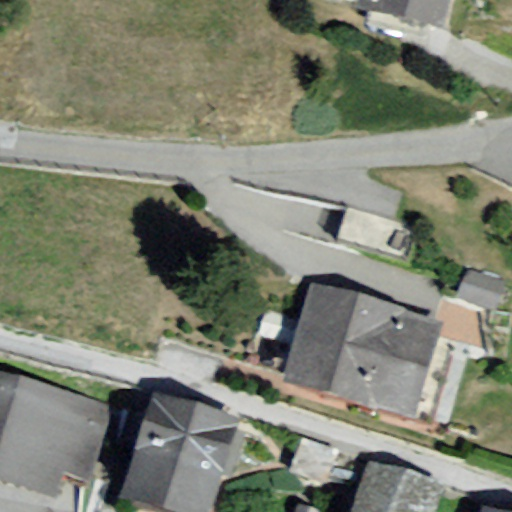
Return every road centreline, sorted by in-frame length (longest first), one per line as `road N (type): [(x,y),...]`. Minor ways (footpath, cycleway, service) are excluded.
road 1 (unclassified): [(0,346),(372,442),(511,489)]
road 2 (residential): [(511,137),(178,161),(0,141)]
